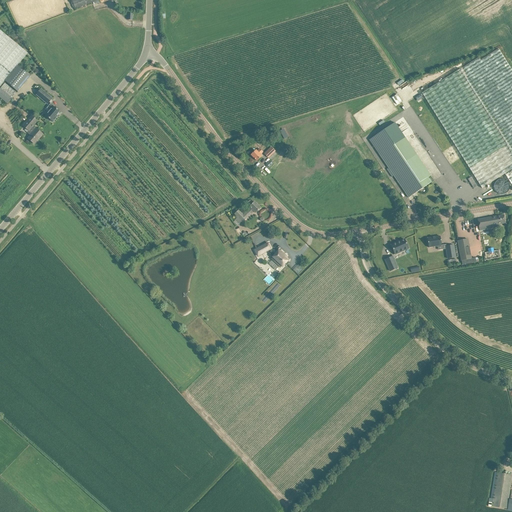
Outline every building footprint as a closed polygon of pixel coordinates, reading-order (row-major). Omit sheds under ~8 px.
[(99,0),(73,0),(72,0),(75,9),(99,0)] [(0,30),(0,86),(28,53),(0,30)] [(465,77),(460,68),(420,93),(481,189),(505,174),(511,185),(511,70),(501,54),(465,77)] [(18,92),(30,76),(18,66),(5,81),(18,92)] [(0,97),(8,104),(17,93),(5,83),(0,88),(0,97)] [(48,104),(53,99),(41,89),(36,95),(48,104)] [(46,117),(49,120),(49,119),(53,122),(57,116),(56,116),(60,112),(54,107),(55,106),(51,103),(47,108),(50,111),(49,113),(46,116),(46,117)] [(31,116),(27,120),(23,126),(29,131),(27,133),(30,135),(28,138),(34,144),(34,143),(39,137),(40,137),(43,134),(33,126),(38,121),(31,116)] [(395,123),(369,140),(391,172),(408,198),(412,195),(409,190),(412,188),(416,193),(431,183),(428,177),(430,175),(401,133),(385,144),(382,139),(398,128),(395,123)] [(275,151),(271,147),(264,154),(268,158),(275,151)] [(251,155),(257,161),(262,156),(260,155),(263,152),(260,149),(257,151),(256,150),(255,152),(251,155)] [(471,177),(468,179),(474,188),(477,186),(471,177)] [(250,213),(251,214),(254,211),(256,213),(257,211),(261,208),(255,202),(253,203),(250,200),(245,205),(250,209),(248,211),(250,213)] [(235,220),(233,222),(237,226),(242,221),(243,222),(247,218),(239,210),(234,214),(237,217),(235,220)] [(505,223),(504,215),(478,220),(480,230),(499,227),(499,224),(505,223)] [(446,246),(446,245),(442,245),(440,236),(428,238),(427,238),(429,248),(438,246),(438,250),(446,249),(446,246)] [(391,245),(395,254),(409,248),(405,239),(391,245)] [(468,239),(457,241),(461,261),(472,259),(468,239)] [(267,251),(273,257),(271,259),(275,263),(280,268),(282,266),(288,261),(283,256),(284,255),(279,250),(275,255),(270,250),(271,249),(268,243),(254,250),(256,253),(258,256),(262,254),(267,251)] [(454,245),(446,246),(446,249),(448,259),(456,257),(454,245)] [(385,260),(390,271),(397,268),(392,256),(385,260)] [(292,268),(298,273),(303,269),(297,263),(292,268)] [(274,280),(269,275),(265,279),(269,284),(274,280)] [(491,506),(507,509),(511,475),(497,472),(491,506)]
